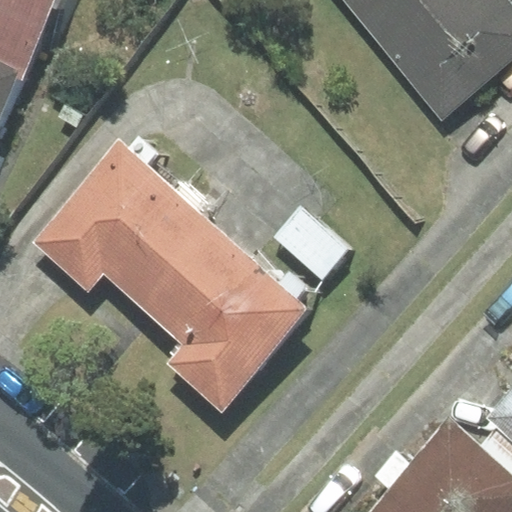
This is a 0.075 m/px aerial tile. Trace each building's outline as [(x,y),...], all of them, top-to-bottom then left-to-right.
[(0,0),(0,63),(22,73),(54,0),(0,0)] [(349,0),(359,12),(373,0),(349,0)] [(511,0),(373,0),(359,12),(443,113),(511,56),(511,0)] [(0,63),(0,123),(22,73),(0,63)] [(88,291),(103,273),(140,305),(212,223),(119,142),(31,242),(88,291)] [(300,209),(276,236),(321,276),(345,249),(300,209)] [(212,223),(140,305),(184,344),(168,363),(221,409),(310,307),(212,223)] [(511,439),(511,387),(486,417),(497,426),(511,439)] [(449,420),(368,511),(511,511),(511,473),(478,445),(449,420)] [(511,439),(497,426),(478,445),(511,473),(511,439)]
